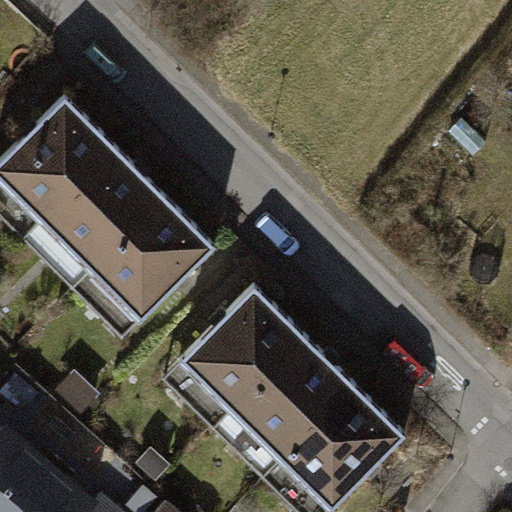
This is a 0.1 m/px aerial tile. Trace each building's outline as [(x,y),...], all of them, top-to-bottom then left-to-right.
[(128,150),(76,100),(0,176),(0,198),(40,238),(128,150)] [(179,201),(128,150),(40,238),(91,289),(179,201)] [(231,252),(179,201),(91,289),(143,340),(231,252)] [(314,339),(263,289),(184,370),(236,420),(314,339)] [(366,389),(314,339),(236,420),(287,470),(366,389)] [(347,511),(418,439),(366,389),(287,470),(330,511),(347,511)] [(5,437),(0,443),(0,511),(87,511),(92,506),(5,437)]
